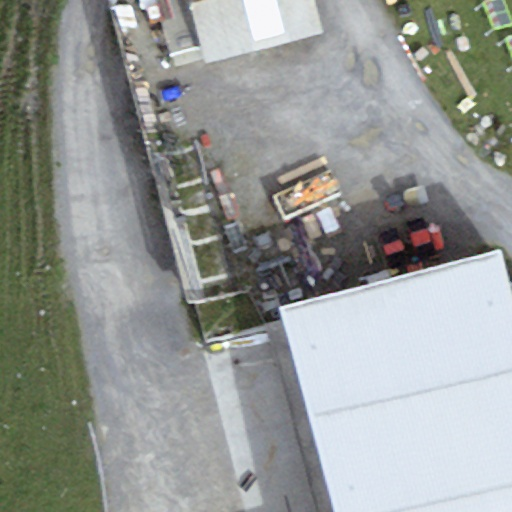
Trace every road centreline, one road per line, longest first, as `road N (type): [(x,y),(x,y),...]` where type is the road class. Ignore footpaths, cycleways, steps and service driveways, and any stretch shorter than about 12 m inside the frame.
road 1 (track): [(163,511),(80,158),(90,0)]
road 2 (track): [(511,214),(426,144),(351,0)]
